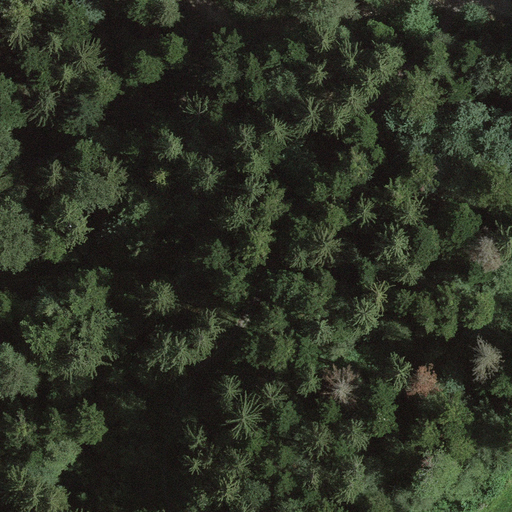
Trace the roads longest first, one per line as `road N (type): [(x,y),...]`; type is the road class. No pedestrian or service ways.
road 1 (track): [(470,0),(396,77),(312,241),(168,415),(162,461),(169,511)]
road 2 (track): [(447,0),(279,28),(220,19),(198,0)]
